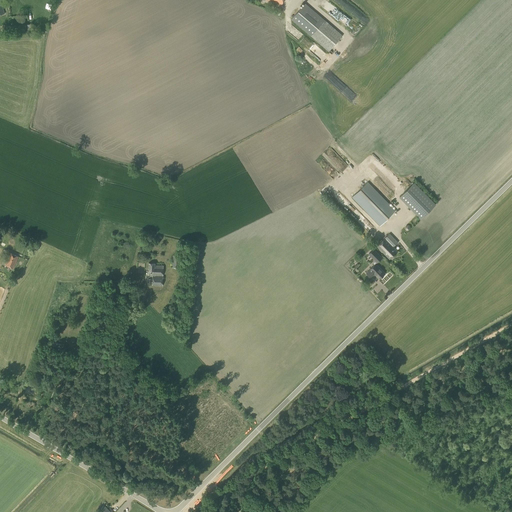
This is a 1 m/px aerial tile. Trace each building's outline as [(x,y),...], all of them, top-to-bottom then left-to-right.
[(305,3),(291,20),(328,52),(342,35),(305,3)] [(333,61),(319,49),(315,54),(329,66),(333,61)] [(380,226),(395,211),(367,182),(352,197),(380,226)] [(421,218),(435,204),(414,183),(400,197),(421,218)] [(347,209),(352,204),(340,192),(335,196),(347,209)] [(389,234),(377,246),(390,259),(398,251),(393,246),(397,242),(389,234)] [(376,263),(382,257),(373,249),(368,254),(376,263)] [(14,268),(18,257),(8,253),(7,256),(8,257),(5,264),(14,268)] [(162,286),(163,266),(155,265),(155,263),(149,263),(148,275),(153,275),(152,285),(162,286)] [(384,274),(379,268),(375,264),(370,269),(370,270),(366,273),(371,278),(374,273),(380,279),(382,276),(382,277),(384,275),(384,274)]
